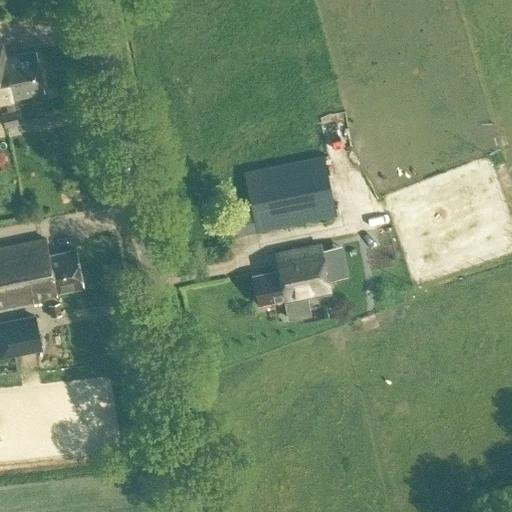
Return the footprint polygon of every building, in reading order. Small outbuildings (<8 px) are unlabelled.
[(0,106),(5,106),(6,110),(1,112),(4,125),(18,122),(13,101),(18,100),(17,96),(45,91),(37,51),(6,57),(2,40),(0,40),(0,106)] [(255,231),(333,216),(322,158),(244,174),(255,231)] [(60,290),(84,285),(76,246),(50,252),(47,235),(0,244),(0,308),(61,295),(60,290)] [(285,304),(331,295),(320,242),(274,251),(278,268),(250,273),(256,304),(284,299),(285,304)] [(48,304),(50,316),(61,314),(59,302),(48,304)] [(34,315),(0,321),(0,343),(12,341),(14,352),(41,347),(34,315)]
